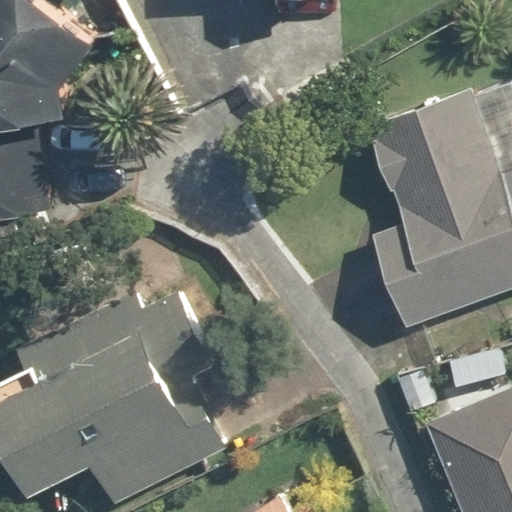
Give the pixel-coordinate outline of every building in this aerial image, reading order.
[(104,23),(70,0),(0,0),(0,185),(94,171),(96,91),(72,91),(74,64),(104,23)] [(389,218),(423,314),(511,282),(511,172),(509,173),(478,85),(390,116),(422,207),(389,218)] [(43,353),(0,376),(0,399),(46,483),(108,449),(131,491),(241,430),(211,376),(229,366),(153,228),(16,304),(43,353)] [(511,511),(511,390),(443,420),(481,511),(511,511)] [(322,511),(301,476),(239,511),(322,511)]
